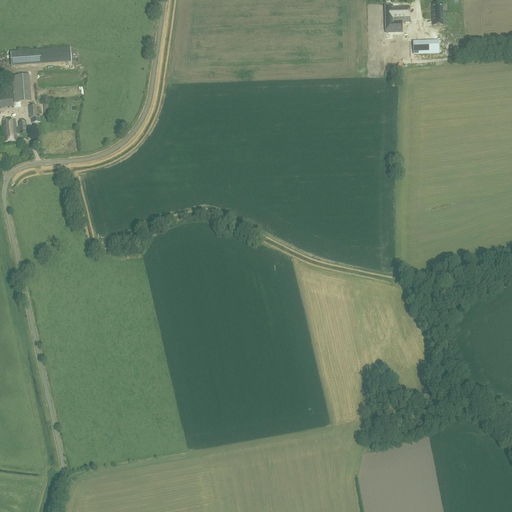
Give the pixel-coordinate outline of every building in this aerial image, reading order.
[(385,6),(386,35),(363,36),(364,51),(390,50),(390,51),(393,51),(393,49),(397,49),(396,32),(402,32),(401,21),(410,21),(409,6),(393,7),(393,5),(385,6)] [(443,8),(434,8),(435,26),(445,25),(445,18),(444,18),(443,8)] [(438,41),(428,41),(413,42),(413,55),(428,54),(439,54),(438,41)] [(41,49),(10,52),(12,67),(42,64),(41,49)] [(31,101),(29,77),(29,75),(12,76),(14,102),(31,101)] [(51,104),(44,105),(45,117),(52,117),(51,104)] [(37,106),(29,106),(30,118),(32,118),(38,118),(37,106)] [(3,121),(3,123),(4,142),(17,142),(17,135),(27,134),(26,123),(19,124),(19,128),(16,128),(16,120),(3,121)]
